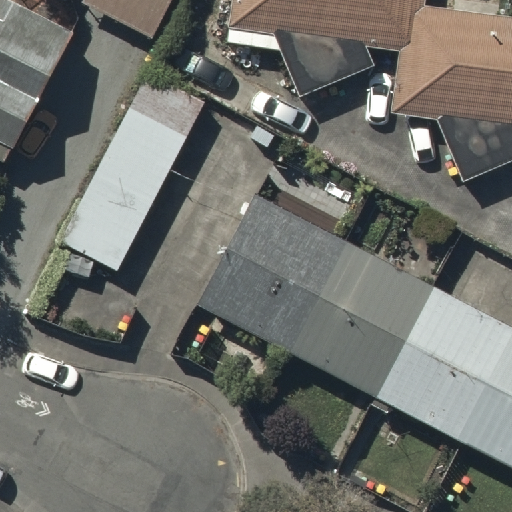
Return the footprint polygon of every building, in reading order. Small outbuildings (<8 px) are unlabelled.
[(175,0),(91,0),(86,11),(154,44),(175,0)] [(369,45),(412,52),(417,17),(419,0),(245,0),(241,33),(281,39),(310,103),(374,74),(369,45)] [(71,43),(0,6),(0,166),(5,169),(71,43)] [(511,30),(417,17),(412,52),(403,116),(443,122),(472,186),(511,168),(511,30)] [(207,111),(156,86),(70,254),(120,280),(207,111)] [(289,357),(345,252),(253,203),(197,309),(289,357)] [(372,401),(428,296),(345,252),(289,357),(372,401)] [(465,450),(511,361),(511,339),(428,296),(372,401),(465,450)] [(511,474),(511,361),(465,450),(511,474)]
